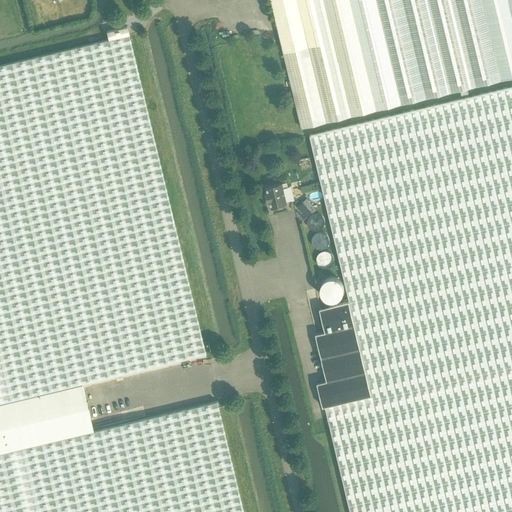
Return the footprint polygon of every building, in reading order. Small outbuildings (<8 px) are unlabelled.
[(511,76),(511,0),(271,0),(301,127),(511,76)] [(0,511),(243,511),(217,400),(93,430),(93,429),(90,429),(87,419),(90,419),(88,408),(85,409),(82,396),(85,396),(83,387),(80,387),(79,384),(82,384),(82,383),(205,353),(127,26),(106,31),(108,38),(0,64),(0,511)] [(350,511),(511,511),(511,86),(310,136),(350,300),(320,307),(323,319),(348,313),(351,325),(326,331),(316,333),(327,380),(318,382),(320,392),(323,406),(325,406),(350,511)] [(271,207),(287,203),(282,183),(266,187),(268,193),(266,194),(268,201),(269,201),(271,207)] [(308,197),(299,204),(307,215),(316,208),(308,197)] [(317,230),(321,229),(323,226),(324,223),(325,220),(323,217),(321,214),(318,213),(315,213),(311,214),(309,216),(307,219),(307,223),(309,226),(311,228),(314,230),(317,230)] [(322,249),(325,248),(327,245),(329,242),(329,239),(328,236),(326,233),(322,232),(319,231),(316,233),(313,235),(312,238),(312,241),(313,245),(315,247),(318,249),(322,249)] [(327,268),(330,267),(332,264),(334,262),(334,258),(333,256),(332,254),(330,252),(327,251),(325,250),(323,251),(320,252),(318,254),(317,257),(317,261),(318,264),(319,265),(321,267),(324,268),(327,268)] [(335,299),(338,298),(341,296),(342,294),(343,291),(343,287),(342,284),(341,281),(339,280),(336,278),(332,277),(330,277),(327,278),(324,280),(322,282),(321,285),(321,287),(321,290),(322,294),(325,297),(327,298),(329,299),(333,300),(335,299)] [(323,319),(326,331),(351,325),(348,313),(323,319)]
